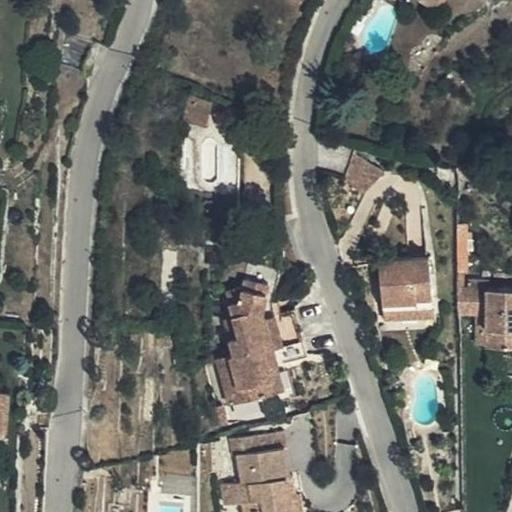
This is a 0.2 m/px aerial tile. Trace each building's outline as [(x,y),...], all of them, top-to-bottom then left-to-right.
[(423,0),(438,9),(444,0),(423,0)] [(78,73),(91,73),(101,42),(96,41),(78,73)] [(207,129),(213,104),(189,97),(181,122),(207,129)] [(378,164),(352,151),(345,176),(368,187),(378,164)] [(379,262),(381,282),(383,310),(433,306),(428,255),(394,258),(390,261),(379,262)] [(379,262),(371,263),(373,282),(381,282),(379,262)] [(308,355),(295,310),(267,317),(265,312),(269,282),(243,279),(242,286),(226,291),(233,318),(224,320),(233,355),(216,360),(229,406),(276,393),(268,367),(279,364),(308,355)] [(487,349),(489,365),(511,365),(511,286),(490,287),(490,280),(467,279),(467,286),(467,307),(487,307),(487,315),(487,349)] [(433,306),(383,310),(384,320),(434,317),(433,306)] [(462,307),(462,316),(487,315),(487,307),(467,307),(462,307)] [(171,347),(171,334),(156,333),(155,346),(171,347)] [(286,390),(279,364),(268,367),(276,393),(286,390)] [(225,405),(214,408),(216,416),(227,415),(225,405)] [(216,416),(218,428),(233,424),(231,414),(227,415),(216,416)] [(290,475),(285,446),(238,454),(242,483),(248,482),(251,502),(242,503),(243,511),(295,511),(293,495),(290,475)] [(293,495),(299,494),(295,474),(290,475),(293,495)] [(248,482),(242,483),(239,483),(242,503),(251,502),(248,482)] [(305,511),(302,493),(299,494),(293,495),(295,511),(305,511)]
